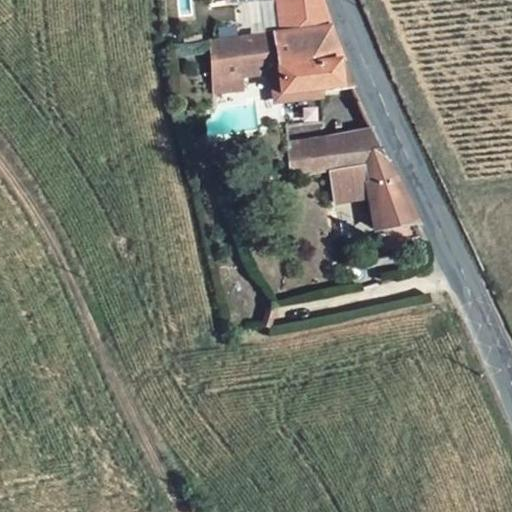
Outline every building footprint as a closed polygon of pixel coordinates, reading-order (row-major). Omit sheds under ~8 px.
[(275,38),(329,31),(317,0),(239,0),(239,2),(273,0),(275,38)] [(353,92),(329,31),(275,38),(206,47),(208,100),(233,97),(231,82),(274,77),(276,101),(353,92)] [(284,179),(325,174),(357,170),(385,166),(370,133),(282,145),(284,179)] [(385,166),(357,170),(362,191),(395,187),(385,166)] [(395,187),(362,191),(357,170),(325,174),(329,207),(364,203),(369,234),(399,230),(400,245),(412,244),(410,229),(415,228),(395,187)]
